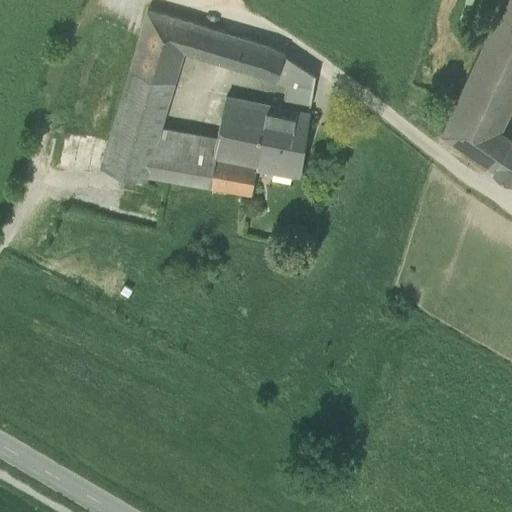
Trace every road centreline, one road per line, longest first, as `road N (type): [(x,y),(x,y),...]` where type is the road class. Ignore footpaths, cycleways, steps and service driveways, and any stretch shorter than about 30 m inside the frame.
road 1 (unclassified): [(511,201),(271,30),(198,0)]
road 2 (track): [(0,229),(16,202),(63,43),(100,0)]
road 3 (tertiary): [(117,511),(0,443)]
